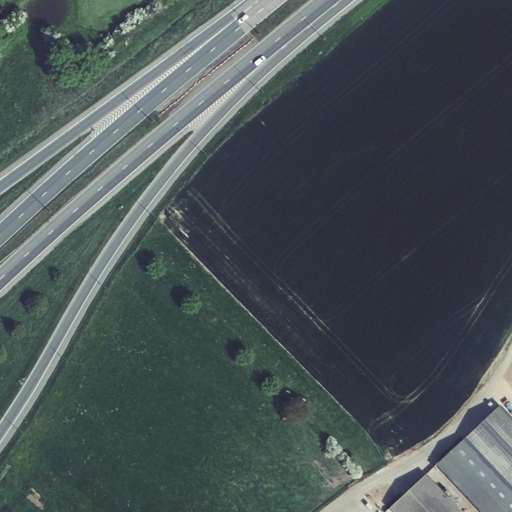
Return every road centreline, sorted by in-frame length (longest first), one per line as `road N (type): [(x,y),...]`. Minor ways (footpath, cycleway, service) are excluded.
road 1 (trunk): [(0,438),(132,223),(283,35)]
road 2 (trunk): [(0,280),(283,35)]
road 3 (trunk): [(261,10),(0,236)]
road 4 (trunk): [(261,10),(0,188)]
road 5 (unclassified): [(511,353),(456,435),(333,511)]
